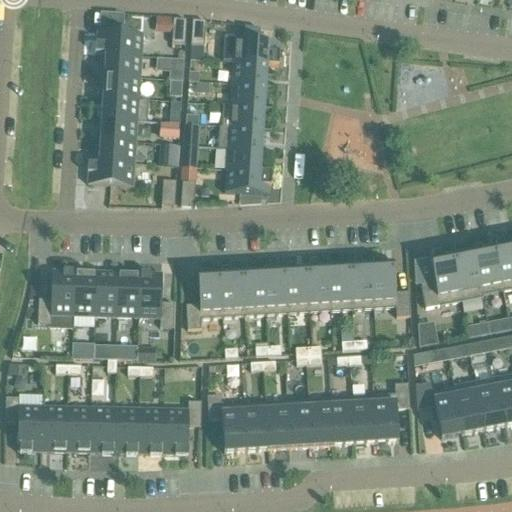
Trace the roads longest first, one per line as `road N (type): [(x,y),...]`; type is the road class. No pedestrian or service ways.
road 1 (residential): [(0,504),(136,511),(292,504),(328,481),(511,465)]
road 2 (residential): [(511,192),(398,212),(67,223)]
road 3 (residential): [(511,50),(182,5),(82,0)]
road 4 (residential): [(78,0),(67,223)]
